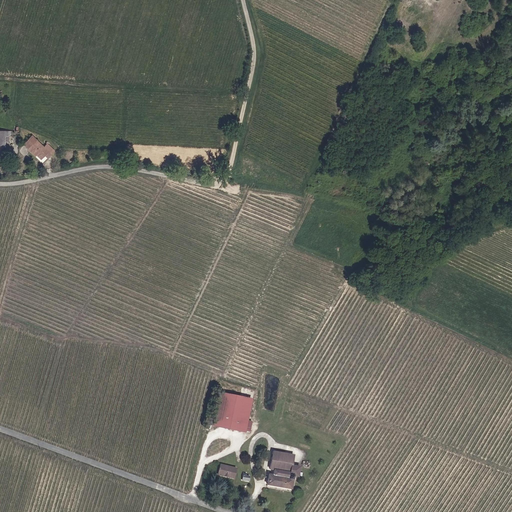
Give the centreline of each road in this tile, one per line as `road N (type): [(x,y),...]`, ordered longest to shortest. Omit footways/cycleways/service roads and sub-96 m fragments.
road 1 (unclassified): [(243,0),(255,53),(228,173),(213,185),(114,165),(0,182)]
road 2 (unclassified): [(0,428),(226,511)]
